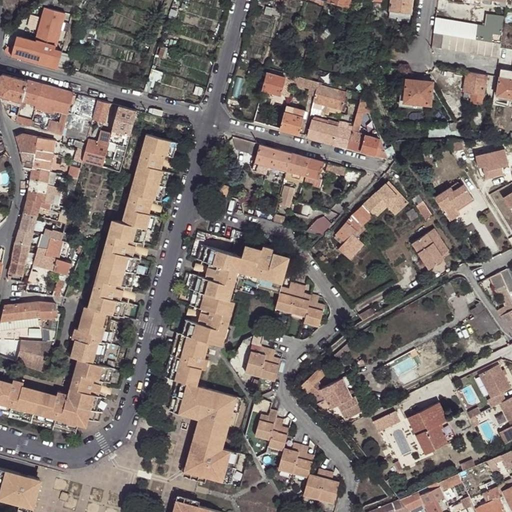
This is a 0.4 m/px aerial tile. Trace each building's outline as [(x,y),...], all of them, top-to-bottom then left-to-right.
[(369,0),(374,1),(374,8),(382,9),(383,0),(369,0)] [(391,0),(390,10),(411,13),(412,0),(391,0)] [(39,12),(41,5),(38,4),(32,10),(39,12)] [(6,54),(58,68),(62,52),(63,50),(55,48),(57,42),(59,42),(60,40),(58,39),(65,12),(46,7),(36,40),(17,36),(13,49),(9,49),(5,52),(6,54)] [(411,13),(390,10),(390,16),(411,18),(411,13)] [(17,25),(11,30),(18,33),(34,36),(39,19),(28,15),(22,20),(20,27),(17,25)] [(478,25),(436,17),(434,32),(475,40),(478,25)] [(114,32),(107,31),(104,40),(112,43),(114,32)] [(432,47),(499,59),(501,46),(434,34),(432,47)] [(63,50),(62,52),(72,54),(75,47),(75,44),(73,43),(75,37),(67,35),(63,50)] [(165,58),(168,48),(162,45),(159,55),(165,58)] [(75,47),(72,54),(78,57),(83,59),(86,51),(75,47)] [(58,68),(68,71),(68,68),(72,54),(62,52),(58,68)] [(78,57),(72,54),(68,68),(77,71),(80,60),(77,60),(78,57)] [(396,76),(397,67),(388,66),(388,75),(396,76)] [(268,68),(267,73),(286,78),(284,85),(292,87),(293,84),(295,76),(268,68)] [(511,71),(501,70),(500,78),(511,79),(511,71)] [(487,76),(467,72),(464,91),(472,93),(484,95),(487,76)] [(0,94),(21,100),(27,80),(3,73),(0,75),(0,94)] [(267,73),(263,90),(282,94),(284,85),(286,78),(267,73)] [(319,83),(295,76),(293,84),(303,87),(307,89),(317,91),(318,85),(319,83)] [(497,77),(489,76),(487,91),(495,92),(497,77)] [(511,98),(511,79),(500,78),(498,97),(511,98)] [(41,84),(27,80),(21,100),(36,104),(41,84)] [(406,80),(403,102),(430,105),(432,82),(406,80)] [(41,84),(36,104),(35,107),(55,113),(56,110),(54,109),(59,89),(41,84)] [(303,87),(293,84),(292,87),(291,91),(300,94),(303,87)] [(347,93),(318,85),(317,91),(315,96),(314,101),(328,105),(342,109),(345,98),(347,93)] [(71,101),(73,93),(59,89),(54,109),(56,110),(68,114),(71,101)] [(362,95),(347,91),(347,93),(345,98),(357,102),(361,103),(361,102),(364,102),(362,95)] [(484,95),(472,93),(471,98),(471,103),(482,105),(484,95)] [(109,102),(98,99),(93,118),(104,121),(109,102)] [(80,122),(82,117),(85,104),(71,101),(68,114),(66,118),(80,122)] [(328,105),(314,101),(311,113),(322,116),(324,110),(341,115),(342,109),(328,105)] [(355,124),(361,103),(357,102),(350,125),(349,130),(353,132),(355,124)] [(371,118),(364,102),(361,102),(361,103),(355,124),(360,125),(363,112),(365,112),(367,119),(371,118)] [(136,110),(119,105),(113,130),(130,134),(136,110)] [(303,111),(287,106),(285,112),(301,117),(303,111)] [(285,112),(280,129),(299,134),(304,117),(301,117),(285,112)] [(314,116),(312,120),(327,125),(329,121),(314,116)] [(78,129),(80,122),(66,118),(65,124),(65,125),(78,129)] [(376,129),(371,118),(367,119),(372,131),(376,129)] [(329,119),(329,121),(332,122),(330,125),(349,130),(350,125),(329,119)] [(50,120),(47,131),(55,133),(58,122),(52,120),(50,120)] [(348,148),(353,132),(349,130),(330,125),(327,125),(312,120),(308,137),(348,148)] [(465,120),(458,124),(459,126),(462,132),(465,137),(466,139),(473,139),(474,133),(470,133),(470,130),(465,120)] [(55,133),(62,135),(65,125),(65,124),(58,122),(55,133)] [(459,126),(458,124),(450,126),(451,134),(462,132),(459,126)] [(451,134),(450,126),(429,126),(430,139),(466,139),(465,137),(462,132),(451,134)] [(110,138),(112,133),(101,130),(98,141),(108,144),(109,141),(110,138)] [(130,134),(113,130),(112,133),(110,138),(127,143),(130,134)] [(359,133),(353,132),(348,148),(361,151),(365,135),(359,133)] [(169,155),(173,140),(147,133),(123,221),(118,220),(94,307),(90,306),(84,330),(76,328),(73,338),(81,340),(77,357),(83,359),(72,403),(67,402),(69,393),(59,391),(57,399),(23,389),(25,381),(14,379),(12,387),(0,383),(0,407),(56,423),(56,421),(71,425),(76,407),(89,411),(95,412),(96,408),(99,396),(106,398),(118,353),(107,350),(113,326),(109,325),(113,312),(124,316),(128,302),(129,302),(134,286),(133,286),(140,258),(141,258),(146,242),(145,242),(149,228),(153,214),(155,214),(159,199),(157,198),(165,169),(168,170),(172,156),(169,155)] [(16,137),(20,150),(36,152),(36,148),(38,137),(22,133),(16,137)] [(361,151),(375,155),(380,139),(365,135),(361,151)] [(260,144),(234,136),(235,143),(237,149),(257,155),(260,144)] [(38,137),(36,148),(53,151),(55,140),(38,137)] [(105,157),(108,144),(98,141),(89,139),(83,161),(103,166),(105,157)] [(375,155),(388,159),(388,157),(380,139),(375,155)] [(178,141),(173,140),(169,155),(172,156),(174,156),(178,141)] [(114,143),(109,141),(108,144),(105,157),(110,158),(114,143)] [(503,143),(495,143),(497,152),(475,157),(478,168),(483,168),(486,167),(489,178),(502,175),(501,168),(508,166),(505,151),(504,151),(503,143)] [(273,169),(286,173),(292,152),(260,144),(257,155),(253,169),(268,174),(271,165),(274,166),(273,169)] [(77,159),(82,160),(85,149),(79,147),(77,159)] [(53,151),(36,148),(36,152),(35,158),(51,160),(53,151)] [(20,150),(24,166),(32,168),(33,167),(35,158),(36,152),(20,150)] [(286,173),(285,177),(299,181),(300,178),(303,179),(305,174),(306,175),(305,179),(313,182),(313,184),(320,186),(322,179),(319,178),(324,161),(292,152),(286,173)] [(110,158),(105,157),(103,166),(111,168),(113,159),(110,158)] [(35,158),(33,167),(50,170),(51,160),(35,158)] [(343,167),(328,163),(326,169),(341,173),(343,167)] [(77,178),(80,168),(73,166),(71,177),(72,177),(77,178)] [(31,171),(31,178),(48,181),(50,172),(50,170),(33,167),(32,168),(31,171)] [(365,172),(343,167),(341,173),(346,174),(344,179),(356,183),(365,172)] [(170,171),(168,170),(165,169),(157,198),(159,199),(162,200),(170,171)] [(50,172),(48,181),(47,185),(53,186),(56,173),(50,172)] [(74,191),(77,178),(72,177),(68,189),(74,191)] [(29,189),(46,192),(47,185),(48,181),(31,178),(30,178),(29,189)] [(219,183),(217,193),(219,194),(227,196),(230,186),(219,183)] [(457,208),(473,198),(465,183),(454,190),(452,186),(436,196),(451,221),(461,214),(459,211),(457,208)] [(387,184),(355,214),(363,224),(364,225),(375,215),(377,217),(389,207),(392,203),(401,212),(410,204),(395,188),(393,190),(387,184)] [(281,200),(290,203),(295,187),(286,185),(281,200)] [(41,200),(44,201),(45,193),(46,192),(29,189),(28,197),(41,200)] [(511,192),(502,199),(508,208),(511,206),(511,192)] [(50,204),(52,205),(55,197),(45,193),(44,201),(50,204)] [(417,206),(423,201),(419,195),(412,199),(417,206)] [(37,214),(39,207),(41,200),(28,197),(27,200),(24,213),(37,214)] [(475,201),(473,198),(457,208),(459,211),(475,201)] [(48,210),(50,204),(44,201),(41,200),(39,207),(48,210)] [(426,221),(434,216),(424,201),(423,201),(417,206),(407,213),(412,221),(422,215),(426,221)] [(243,213),(249,214),(249,209),(247,202),(241,203),(243,213)] [(392,203),(389,207),(397,216),(401,212),(392,203)] [(68,216),(70,208),(65,207),(63,206),(61,214),(68,216)] [(34,231),(37,215),(37,214),(24,213),(19,228),(34,231)] [(65,223),(68,216),(61,214),(60,213),(58,221),(65,223)] [(158,215),(155,214),(153,214),(149,228),(154,229),(158,215)] [(273,221),(282,224),(284,216),(275,214),(273,221)] [(363,224),(355,214),(352,218),(343,229),(351,236),(353,233),(363,224)] [(314,223),(324,233),(332,224),(324,217),(323,217),(318,219),(314,223)] [(364,225),(363,224),(353,233),(356,236),(366,227),(364,225)] [(30,244),(34,231),(19,228),(16,241),(30,244)] [(434,228),(412,243),(430,269),(444,259),(442,256),(449,251),(434,228)] [(351,236),(343,229),(338,234),(346,241),(351,236)] [(61,240),(63,233),(56,231),(53,230),(50,236),(50,238),(61,240)] [(353,233),(351,236),(346,241),(339,249),(350,259),(364,243),(356,236),(353,233)] [(47,249),(50,238),(50,236),(45,235),(42,234),(38,246),(47,249)] [(62,241),(61,240),(50,238),(47,249),(46,254),(58,257),(62,241)] [(26,263),(30,244),(16,241),(12,261),(26,263)] [(62,241),(58,257),(57,258),(65,261),(69,243),(62,241)] [(237,254),(207,246),(203,260),(202,260),(199,275),(196,284),(195,289),(199,290),(195,305),(191,320),(192,320),(189,331),(188,335),(183,333),(178,332),(166,376),(177,379),(184,381),(177,405),(207,414),(191,472),(200,475),(228,482),(236,452),(218,447),(224,426),(229,427),(237,396),(193,384),(198,367),(205,369),(208,358),(200,356),(205,340),(218,343),(230,299),(226,298),(232,274),(245,277),(281,287),(289,260),(271,256),(274,247),(264,245),(261,253),(245,248),(240,263),(236,262),(237,254)] [(203,260),(207,246),(202,245),(198,259),(202,260),(203,260)] [(46,254),(47,249),(38,246),(33,263),(54,269),(57,258),(58,257),(46,254)] [(317,259),(326,270),(331,265),(323,255),(317,259)] [(65,261),(57,258),(54,269),(60,271),(67,273),(71,263),(65,261)] [(23,275),(26,263),(12,261),(9,273),(20,274),(23,275)] [(511,277),(508,269),(501,272),(504,280),(509,290),(511,288),(511,277)] [(58,296),(67,273),(60,271),(58,277),(59,278),(52,295),(58,296)] [(501,272),(489,278),(498,296),(501,294),(509,290),(504,280),(501,272)] [(190,288),(195,289),(196,284),(199,275),(194,273),(190,288)] [(26,292),(32,293),(34,285),(35,278),(29,277),(27,282),(26,292)] [(280,292),(281,287),(245,277),(244,282),(280,292)] [(479,283),(485,292),(492,288),(487,279),(479,283)] [(451,281),(445,285),(452,296),(458,293),(451,281)] [(289,289),(281,287),(280,292),(276,307),(305,316),(304,321),(319,325),(324,307),(317,305),(318,303),(319,296),(312,293),(311,295),(304,293),(304,291),(306,286),(291,282),(289,289)] [(191,304),(195,305),(199,290),(195,289),(191,304)] [(511,303),(511,295),(509,290),(501,294),(507,306),(511,303)] [(40,316),(39,302),(4,305),(1,320),(14,319),(15,328),(42,325),(41,319),(40,316)] [(56,303),(39,302),(40,316),(41,319),(55,317),(56,320),(59,319),(58,313),(56,303)] [(497,310),(501,316),(511,310),(511,303),(507,306),(497,310)] [(511,310),(501,316),(511,330),(511,331),(511,310)] [(500,330),(490,315),(482,321),(492,336),(500,330)] [(0,323),(0,329),(15,328),(14,319),(1,320),(1,321),(0,323)] [(187,319),(183,333),(188,335),(189,331),(192,320),(191,320),(187,319)] [(50,357),(54,341),(21,340),(15,361),(47,373),(50,357)] [(350,340),(334,355),(339,360),(343,357),(342,356),(354,345),(350,340)] [(276,350),(260,346),(258,353),(251,351),(245,372),(275,380),(280,361),(273,359),(276,350)] [(488,400),(492,408),(500,403),(505,401),(502,393),(511,388),(498,365),(479,375),(491,398),(488,400)] [(320,367),(313,373),(319,379),(320,380),(327,373),(320,367)] [(301,385),(307,391),(319,379),(313,373),(301,385)] [(342,377),(348,390),(357,386),(353,377),(351,373),(342,377)] [(326,395),(327,397),(332,407),(352,397),(348,390),(342,377),(322,387),(326,395)] [(189,471),(191,472),(207,414),(177,405),(184,381),(177,379),(169,410),(199,419),(186,466),(189,471)] [(324,396),(326,395),(322,387),(309,394),(316,400),(324,396)] [(100,421),(106,398),(99,396),(96,408),(95,412),(89,411),(76,407),(71,425),(56,421),(56,423),(55,426),(54,428),(76,433),(81,416),(100,421)] [(352,397),(332,407),(346,418),(362,410),(354,396),(352,397)] [(325,398),(322,400),(326,410),(332,407),(327,397),(325,398)] [(511,397),(505,401),(500,403),(511,426),(504,430),(510,442),(511,440),(511,397)] [(427,431),(439,425),(442,424),(448,421),(439,402),(408,417),(427,454),(436,450),(427,431)] [(55,426),(56,423),(0,407),(0,412),(54,428),(55,426)] [(278,411),(270,409),(268,418),(261,416),(256,435),(270,439),(269,445),(284,449),(278,468),(308,477),(304,494),(334,502),(340,482),(332,480),(334,473),(319,469),(317,475),(310,473),(314,458),(306,456),(309,447),(294,443),(292,449),(284,447),(289,431),(281,429),(284,419),(276,417),(278,411)] [(397,414),(396,410),(374,421),(379,431),(382,429),(379,423),(397,414)] [(397,414),(379,423),(382,429),(401,421),(397,414)] [(441,429),(439,425),(427,431),(436,450),(448,444),(441,429)] [(506,444),(510,442),(504,430),(500,432),(506,444)] [(240,453),(236,452),(228,482),(232,483),(240,453)] [(507,452),(501,454),(505,462),(505,463),(511,460),(507,452)] [(501,454),(487,461),(490,469),(505,462),(501,454)] [(369,460),(373,466),(378,463),(379,461),(378,458),(375,457),(369,460)] [(28,506),(36,478),(25,475),(16,473),(16,472),(0,467),(0,498),(20,504),(28,506)] [(468,469),(459,473),(462,479),(471,474),(470,472),(468,469)] [(459,473),(439,482),(443,489),(453,485),(453,484),(462,480),(462,479),(459,473)] [(39,479),(36,478),(28,506),(20,504),(19,509),(30,511),(33,511),(42,482),(39,479)] [(505,499),(499,486),(487,492),(491,501),(487,502),(480,506),(480,507),(482,511),(505,511),(501,501),(505,499)] [(446,498),(440,487),(435,490),(421,496),(421,497),(424,504),(425,507),(427,506),(438,501),(446,498)] [(400,499),(405,506),(415,502),(414,498),(413,497),(412,494),(400,499)] [(467,495),(460,498),(462,503),(469,500),(467,495)] [(408,511),(405,506),(400,499),(368,511),(408,511)] [(175,503),(172,511),(179,511),(183,501),(181,500),(175,503)] [(462,503),(451,509),(452,511),(475,511),(469,500),(462,503)] [(219,511),(220,511),(193,504),(183,501),(179,511),(219,511)] [(441,511),(443,511),(438,501),(427,506),(425,507),(427,511),(441,511)] [(405,506),(408,511),(411,511),(418,509),(415,502),(405,506)]
